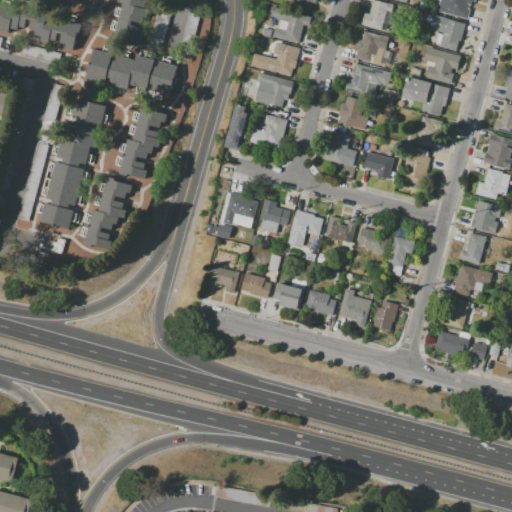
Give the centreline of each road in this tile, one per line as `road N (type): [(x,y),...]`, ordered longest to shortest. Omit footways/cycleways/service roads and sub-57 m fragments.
road 1 (residential): [(402,368),(499,0)]
road 2 (trunk): [(0,367),(329,451)]
road 3 (trunk): [(309,406),(0,325)]
road 4 (residential): [(511,396),(210,317)]
road 5 (trunk): [(84,511),(105,478),(159,442),(205,438),(329,451)]
road 6 (trunk): [(309,406),(164,345),(158,314),(172,240)]
road 7 (primary): [(232,0),(172,240)]
road 8 (trunk): [(507,459),(309,406)]
road 9 (trunk): [(172,240),(141,280),(90,311),(0,309)]
road 10 (residential): [(442,219),(248,172)]
road 11 (residential): [(293,183),(341,0)]
road 12 (trunk): [(329,451),(511,499)]
road 13 (trunk): [(0,380),(55,431),(67,457),(71,511)]
